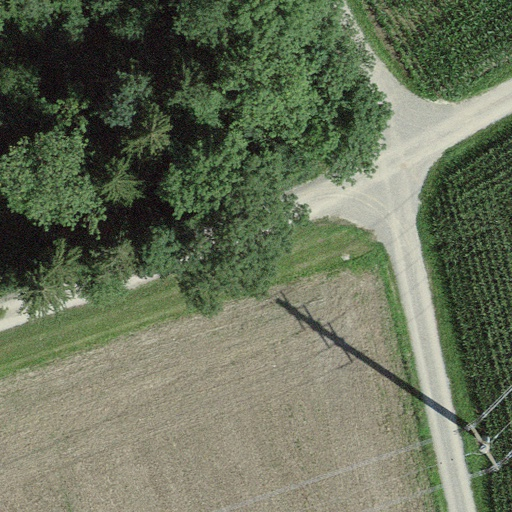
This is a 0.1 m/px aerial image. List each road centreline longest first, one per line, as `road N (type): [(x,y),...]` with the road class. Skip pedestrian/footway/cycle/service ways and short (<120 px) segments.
road 1 (track): [(511,100),(398,171),(0,333)]
road 2 (track): [(467,511),(398,171),(336,0)]
